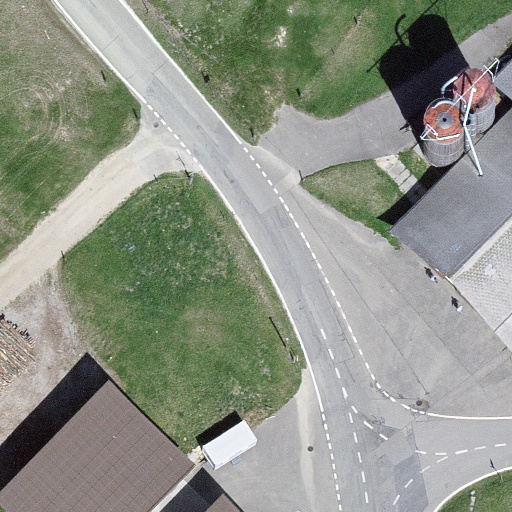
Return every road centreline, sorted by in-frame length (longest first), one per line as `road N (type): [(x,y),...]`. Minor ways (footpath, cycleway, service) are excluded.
road 1 (tertiary): [(368,511),(344,388),(279,239),(216,148),(88,0)]
road 2 (track): [(0,287),(190,116)]
